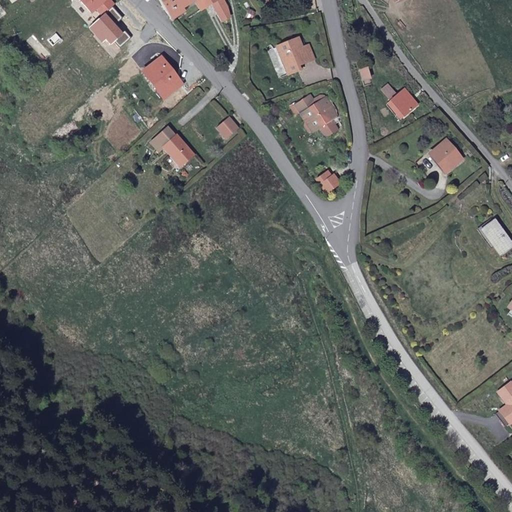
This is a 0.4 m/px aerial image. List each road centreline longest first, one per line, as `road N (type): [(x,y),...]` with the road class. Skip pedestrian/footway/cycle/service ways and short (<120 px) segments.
road 1 (track): [(490,511),(395,399),(346,309),(327,253),(340,231)]
road 2 (unclassified): [(340,231),(365,295),(511,494)]
road 3 (unclassified): [(340,231),(193,49),(139,0)]
road 4 (track): [(327,253),(310,246),(293,259),(323,336),(358,511)]
road 5 (residential): [(364,0),(511,189)]
road 6 (unclassified): [(329,0),(358,143),(340,231)]
road 7 (track): [(140,511),(109,498),(0,395)]
